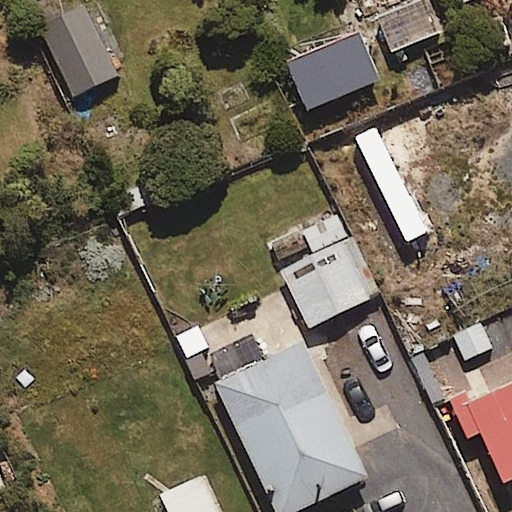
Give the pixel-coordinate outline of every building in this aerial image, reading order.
[(70,97),(122,73),(87,0),(59,0),(30,14),(70,97)] [(453,27),(442,0),(335,0),(348,31),(301,50),(318,92),(402,58),(399,50),(453,27)] [(393,267),(413,258),(356,136),(337,145),(393,267)] [(311,327),(376,296),(335,212),(302,228),(315,255),(283,270),(311,327)] [(278,511),(296,511),(367,478),(302,343),(217,384),(278,511)] [(505,483),(511,480),(511,352),(464,374),(476,402),(457,411),(469,438),(482,432),(505,483)] [(224,511),(208,475),(163,495),(170,511),(224,511)]
